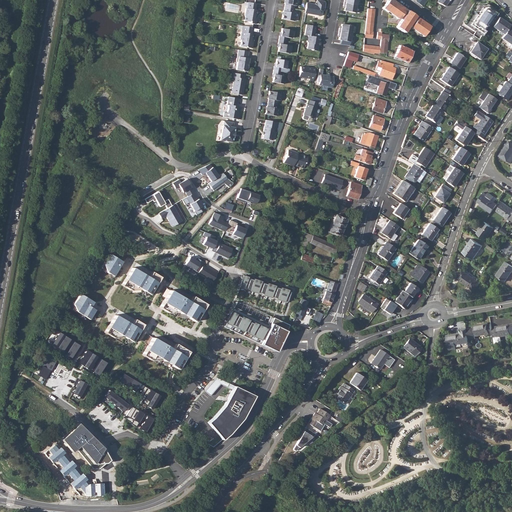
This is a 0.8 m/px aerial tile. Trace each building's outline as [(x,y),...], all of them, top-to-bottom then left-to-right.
[(284,4),(283,7),(293,9),(294,5),(296,6),(296,0),(283,0),(283,4),(284,4)] [(313,4),(305,3),(304,11),(303,13),(320,16),(321,10),(323,11),(324,3),(323,1),(316,0),(315,0),(315,3),(316,3),(314,5),(313,4)] [(429,25),(392,0),(387,0),(382,9),(396,18),(399,18),(400,20),(396,27),(403,32),(408,25),(410,26),(410,28),(423,36),(429,25)] [(256,3),(247,2),(246,8),(245,8),(244,16),(243,21),(249,22),(250,23),(255,24),(255,19),(254,17),(255,15),(256,10),(255,10),(256,3)] [(355,4),(343,2),(342,6),(344,6),(343,10),(354,12),(355,4)] [(293,9),(283,7),(283,11),(282,11),(281,19),(293,21),(295,13),(293,13),(293,9)] [(364,36),(364,37),(372,38),(375,9),(367,8),(365,20),(365,24),(364,36)] [(471,21),(484,31),(490,22),(477,13),(471,21)] [(492,26),(503,34),(507,29),(510,25),(498,17),(492,26)] [(338,28),(338,31),(350,33),(352,25),(340,23),(340,28),(338,28)] [(315,26),(305,25),(303,35),(307,36),(306,42),(307,43),(306,49),(311,49),(312,51),(317,51),(318,45),(317,45),(317,42),(319,42),(319,37),(313,37),(315,26)] [(252,27),(242,26),(240,38),(241,40),(240,46),(251,48),(252,41),(251,41),(252,34),(251,33),(252,27)] [(278,36),(278,40),(285,41),(286,37),(290,38),(292,30),(281,28),(280,33),(280,36),(278,36)] [(503,34),(501,38),(511,45),(511,31),(507,29),(503,34)] [(350,33),(338,31),(337,35),(338,35),(338,39),(349,41),(350,33)] [(278,40),(277,43),(278,43),(278,47),(277,52),(288,53),(289,45),(285,44),(285,41),(278,40)] [(379,46),(379,52),(386,53),(387,41),(380,40),(379,46)] [(476,42),(469,52),(479,59),(486,49),(476,42)] [(363,47),(362,51),(373,54),(373,52),(374,46),(363,45),(363,47)] [(395,50),(391,58),(401,62),(401,61),(405,63),(411,50),(399,45),(396,50),(395,50)] [(248,51),(238,49),(236,61),(236,62),(235,69),(246,71),(249,58),(247,58),(248,51)] [(347,51),(343,66),(349,68),(351,61),(356,62),(358,55),(347,51)] [(457,52),(450,62),(458,68),(465,58),(457,52)] [(273,66),(272,70),(280,71),(281,68),(285,69),(286,61),(276,59),(275,64),(274,67),(273,66)] [(393,64),(380,60),(376,66),(381,68),(378,75),(390,79),(394,67),(392,66),(393,64)] [(354,66),(353,69),(368,74),(368,75),(374,76),(375,73),(354,66)] [(312,81),(314,68),(306,67),(305,68),(299,67),(298,77),(308,79),(308,80),(312,81)] [(458,73),(448,67),(440,79),(449,86),(458,73)] [(272,70),(272,74),(273,74),(272,77),(272,82),(283,84),(284,76),(279,75),(280,71),(272,70)] [(244,75),(233,73),(232,77),(233,77),(231,93),(242,95),(244,85),(243,85),(243,83),(244,83),(245,79),(244,79),(244,75)] [(368,75),(368,74),(365,82),(373,85),(375,77),(374,76),(368,75)] [(328,76),(327,76),(319,75),(318,75),(317,75),(316,81),(317,81),(317,85),(326,86),(325,88),(330,89),(332,77),(328,76)] [(505,81),(496,94),(505,100),(509,94),(510,94),(511,90),(511,86),(506,82),(505,81)] [(379,82),(375,93),(385,96),(387,88),(390,89),(391,86),(379,82)] [(267,99),(267,103),(277,104),(277,101),(279,101),(281,93),(268,91),(267,99)] [(442,91),(432,104),(442,110),(451,97),(442,91)] [(487,93),(478,107),(486,113),(489,108),(495,99),(487,93)] [(238,98),(227,97),(226,105),(228,105),(226,113),(223,112),(223,117),(238,119),(239,110),(239,107),(236,106),(238,98)] [(375,98),(371,110),(381,113),(385,101),(375,98)] [(306,104),(302,114),(307,116),(308,117),(312,119),(317,103),(308,100),(307,104),(306,104)] [(277,104),(267,103),(266,106),(264,114),(277,116),(278,108),(276,108),(277,104)] [(432,104),(424,116),(433,122),(435,121),(438,123),(443,115),(441,111),(442,110),(432,104)] [(472,127),(475,129),(482,134),(485,129),(486,130),(492,121),(476,110),(473,115),(480,119),(476,125),(474,123),(472,127)] [(373,115),(369,127),(379,131),(383,119),(373,115)] [(261,139),(271,140),(273,129),(274,130),(274,128),(276,128),(277,122),(265,120),(263,127),(262,132),(263,132),(261,139)] [(426,124),(421,120),(418,125),(418,126),(412,135),(422,141),(431,128),(426,124)] [(232,127),(233,122),(223,121),(219,140),(232,142),(232,137),(233,137),(234,132),(233,132),(234,127),(232,127)] [(464,126),(455,139),(463,145),(469,136),(470,137),(473,132),(464,126)] [(319,135),(318,140),(322,141),(327,141),(329,135),(320,132),(319,135)] [(361,138),(359,143),(373,147),(377,136),(367,133),(365,133),(363,139),(361,138)] [(511,139),(511,141),(510,140),(500,155),(510,162),(511,160),(511,154),(511,153),(511,139)] [(433,153),(424,147),(414,161),(423,167),(433,153)] [(459,147),(451,159),(459,165),(463,160),(468,154),(459,147)] [(289,164),(294,165),(298,167),(303,168),(305,162),(306,162),(308,156),(287,149),(283,162),(289,164)] [(357,154),(355,159),(368,163),(372,152),(363,149),(361,155),(357,154)] [(358,163),(350,161),(349,165),(356,167),(353,177),(362,180),(366,169),(357,166),(358,163)] [(408,172),(407,171),(403,177),(412,183),(415,180),(422,170),(412,163),(410,167),(411,168),(408,172)] [(208,164),(199,169),(203,176),(207,173),(211,180),(218,175),(214,168),(211,170),(208,164)] [(461,173),(453,167),(450,165),(445,171),(449,173),(444,181),(452,186),(461,173)] [(211,180),(207,183),(211,189),(213,187),(214,189),(223,183),(228,187),(231,184),(232,182),(226,177),(226,178),(222,173),(218,175),(211,180)] [(325,174),(321,183),(329,186),(328,186),(339,190),(342,181),(325,174)] [(194,192),(192,188),(192,186),(187,178),(181,182),(180,179),(172,183),(175,189),(179,187),(183,192),(185,191),(187,196),(194,192)] [(413,188),(401,180),(392,193),(404,201),(413,188)] [(351,182),(346,196),(356,199),(361,185),(351,182)] [(450,189),(442,183),(433,196),(441,202),(450,189)] [(249,191),(239,188),(235,199),(245,202),(249,191)] [(157,191),(144,199),(146,203),(152,199),(153,201),(155,200),(159,206),(164,203),(167,208),(171,205),(167,199),(163,201),(157,191)] [(189,202),(196,215),(202,211),(199,207),(202,206),(194,192),(187,196),(181,199),(184,205),(189,202)] [(250,192),(247,200),(256,204),(259,195),(250,192)] [(479,205),(491,212),(497,204),(491,199),(493,196),(488,192),(487,194),(484,192),(477,201),(480,203),(479,205)] [(411,210),(399,202),(392,213),(400,218),(404,212),(408,215),(411,210)] [(497,210),(508,218),(511,212),(511,208),(503,202),(497,210)] [(345,207),(338,204),(334,213),(342,216),(345,207)] [(173,205),(158,213),(161,219),(166,216),(172,227),(182,221),(173,205)] [(434,215),(431,219),(439,226),(449,212),(440,206),(434,215)] [(208,224),(224,231),(224,230),(228,223),(222,220),(223,217),(213,212),(208,224)] [(335,215),(328,231),(339,236),(346,219),(335,215)] [(224,230),(241,238),(245,229),(236,225),(237,223),(229,219),(228,223),(224,230)] [(397,226),(388,220),(382,228),(383,229),(380,232),(388,238),(397,226)] [(493,227),(485,221),(477,233),(486,239),(493,227)] [(437,229),(429,223),(421,234),(429,240),(437,229)] [(320,239),(303,231),(302,232),(302,233),(302,234),(302,235),(302,237),(302,238),(303,239),(301,246),(304,247),(305,247),(307,242),(334,254),(336,255),(340,247),(320,239)] [(214,252),(219,242),(212,239),(214,236),(204,232),(202,235),(205,236),(202,244),(212,248),(211,250),(214,252)] [(472,238),(463,252),(473,259),(482,245),(472,238)] [(426,246),(417,239),(408,252),(417,259),(420,254),(419,253),(422,249),(423,250),(426,246)] [(394,248),(385,241),(376,254),(385,261),(387,259),(390,261),(394,254),(391,252),(394,248)] [(232,248),(219,242),(214,252),(228,258),(232,248)] [(495,250),(488,245),(486,248),(493,253),(495,250)] [(302,253),(300,259),(311,264),(314,258),(302,253)] [(110,254),(104,265),(106,272),(113,276),(122,262),(110,254)] [(511,265),(506,261),(496,275),(505,281),(511,270),(511,265)] [(429,272),(417,264),(409,275),(421,283),(429,272)] [(376,265),(368,278),(377,284),(386,272),(376,265)] [(132,268),(121,285),(130,290),(141,289),(144,291),(148,293),(150,294),(157,282),(148,277),(132,268)] [(462,270),(456,278),(474,290),(480,282),(462,270)] [(160,277),(151,272),(148,277),(157,282),(160,277)] [(291,289),(243,274),(239,288),(287,303),(291,289)] [(329,280),(321,303),(330,306),(337,283),(329,280)] [(169,290),(159,307),(168,313),(178,312),(181,313),(195,322),(202,310),(189,302),(169,290)] [(409,296),(403,292),(401,290),(393,302),(402,308),(410,297),(409,296)] [(93,302),(80,294),(74,304),(75,310),(76,311),(79,313),(83,315),(89,319),(92,315),(95,310),(90,307),(93,302)] [(362,294),(357,302),(360,304),(359,304),(371,312),(377,304),(362,294)] [(192,296),(189,302),(202,310),(205,304),(192,296)] [(300,319),(307,301),(301,298),(293,316),(300,319)] [(380,308),(390,313),(396,304),(386,298),(380,308)] [(277,352),(289,324),(270,315),(268,322),(234,306),(224,327),(277,352)] [(312,319),(318,322),(319,322),(323,314),(316,311),(312,319)] [(115,315),(104,332),(113,338),(124,337),(126,338),(131,341),(132,342),(140,330),(131,325),(115,315)] [(134,319),(131,325),(140,330),(143,325),(134,319)] [(474,328),(467,329),(467,332),(468,337),(475,336),(489,333),(493,332),(492,328),(491,324),(488,324),(487,323),(474,325),(474,328)] [(496,328),(492,328),(493,332),(494,337),(495,344),(501,343),(500,336),(511,335),(511,334),(511,323),(509,324),(496,326),(496,328)] [(462,329),(459,330),(459,333),(446,335),(448,346),(461,343),(462,347),(470,346),(468,339),(468,337),(467,332),(463,333),(462,329)] [(59,335),(52,346),(65,354),(72,342),(59,335)] [(152,337),(142,355),(151,360),(161,359),(164,361),(168,363),(178,369),(185,357),(172,349),(152,337)] [(409,338),(402,347),(414,355),(420,347),(409,338)] [(79,346),(72,342),(65,354),(72,359),(79,346)] [(175,344),(172,349),(185,357),(188,352),(175,344)] [(379,349),(370,363),(379,368),(383,363),(388,367),(393,359),(379,349)] [(88,353),(80,365),(93,373),(100,361),(88,353)] [(49,358),(39,376),(45,380),(50,371),(53,372),(58,363),(49,358)] [(108,365),(100,361),(93,373),(101,377),(108,365)] [(356,372),(349,383),(359,389),(366,379),(356,372)] [(123,374),(118,382),(152,402),(150,406),(153,408),(161,396),(123,374)] [(72,395),(79,399),(87,383),(79,380),(72,395)] [(338,390),(334,396),(341,401),(344,404),(353,390),(343,383),(340,386),(339,385),(337,390),(338,390)] [(224,408),(209,423),(223,440),(231,433),(243,419),(255,397),(233,388),(224,408)] [(110,392),(105,398),(130,417),(136,409),(130,405),(129,407),(110,392)] [(324,424),(329,426),(331,423),(326,420),(329,415),(319,408),(316,414),(314,413),(307,423),(319,431),(324,424)] [(138,412),(134,419),(140,422),(137,428),(147,433),(154,420),(138,412)]
